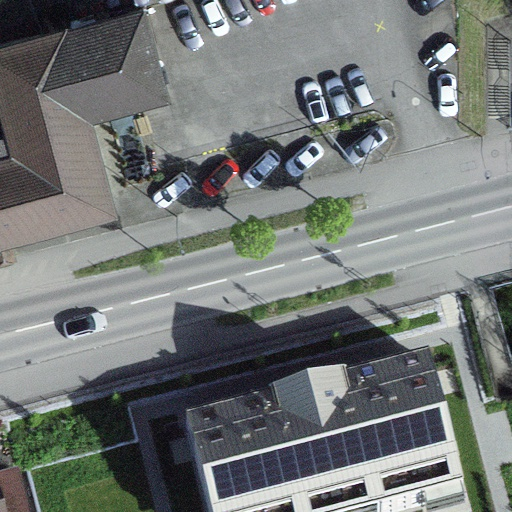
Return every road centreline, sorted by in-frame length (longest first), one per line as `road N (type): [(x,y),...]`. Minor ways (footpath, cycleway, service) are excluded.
road 1 (primary): [(0,332),(511,206)]
road 2 (unknown): [(174,100),(393,34)]
